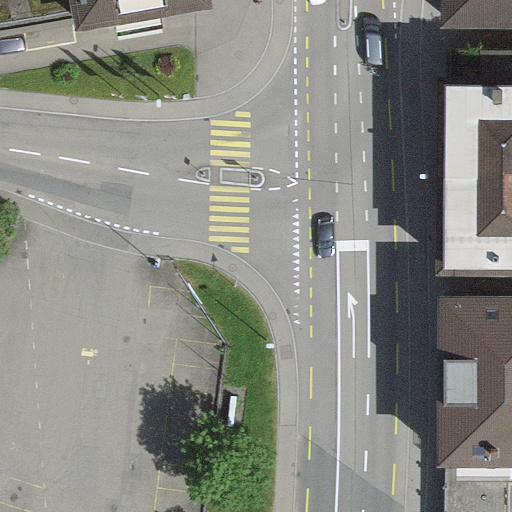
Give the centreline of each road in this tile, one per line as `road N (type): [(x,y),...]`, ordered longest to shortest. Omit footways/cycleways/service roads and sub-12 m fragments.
road 1 (residential): [(349,180),(130,170),(0,152)]
road 2 (primary): [(349,180),(353,382),(344,511)]
road 3 (primary): [(344,0),(349,180)]
